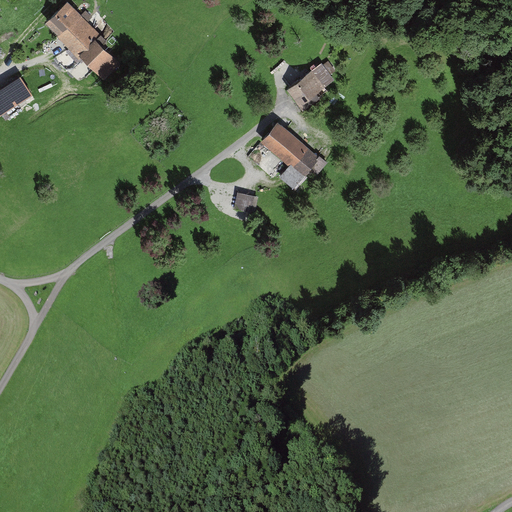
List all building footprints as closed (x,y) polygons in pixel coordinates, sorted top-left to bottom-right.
[(103,38),(70,6),(51,25),(63,37),(60,40),(78,58),(81,55),(104,77),(118,62),(98,42),(103,38)] [(333,80),(321,66),(291,91),(307,110),(330,91),(326,86),(333,80)] [(20,76),(0,88),(0,113),(3,119),(34,101),(20,76)] [(322,160),(285,123),(267,141),(291,165),(280,176),(293,189),(322,160)] [(257,198),(241,193),(235,211),(250,216),(257,198)]
